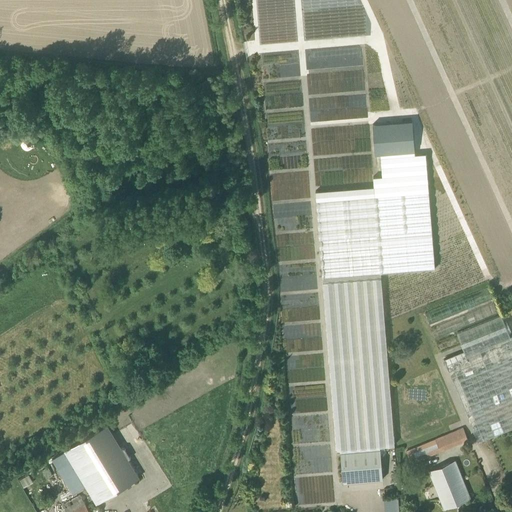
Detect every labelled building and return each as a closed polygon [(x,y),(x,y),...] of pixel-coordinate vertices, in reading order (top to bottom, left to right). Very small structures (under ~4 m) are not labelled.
[(410,121),(373,123),(375,154),(412,151),(410,121)] [(337,450),(340,449),(380,446),(395,445),(374,186),(316,191),(337,450)] [(187,206),(177,210),(181,220),(185,231),(196,227),(188,208),(187,206)] [(431,325),(492,300),(488,288),(426,313),(431,325)] [(436,339),(500,313),(495,302),(431,327),(436,339)] [(511,428),(511,336),(511,337),(502,314),(457,333),(464,351),(444,359),(478,442),(511,428)] [(96,503),(139,477),(108,425),(65,451),(96,503)] [(411,463),(468,440),(463,428),(436,439),(435,436),(405,448),(411,463)] [(383,478),(380,446),(340,449),(343,482),(383,478)] [(444,508),(470,498),(455,461),(429,472),(444,508)] [(20,479),(23,486),(33,481),(30,474),(20,479)] [(67,511),(90,511),(81,494),(63,505),(67,511)]
